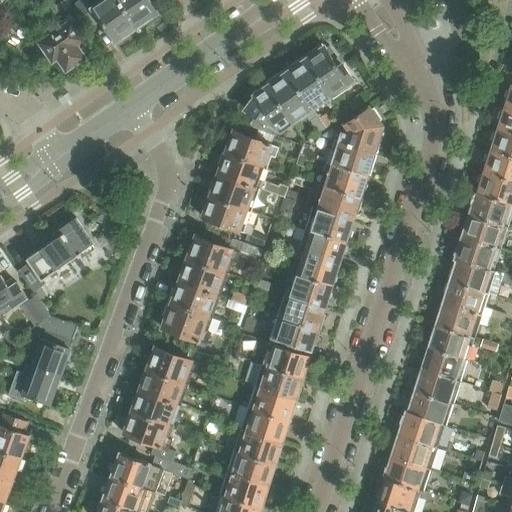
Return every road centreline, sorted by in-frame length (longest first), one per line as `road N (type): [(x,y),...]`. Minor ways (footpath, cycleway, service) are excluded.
road 1 (tertiary): [(316,511),(433,136),(433,107),(414,66)]
road 2 (residential): [(51,511),(167,185),(166,167),(134,108)]
road 3 (secondary): [(134,108),(262,23)]
